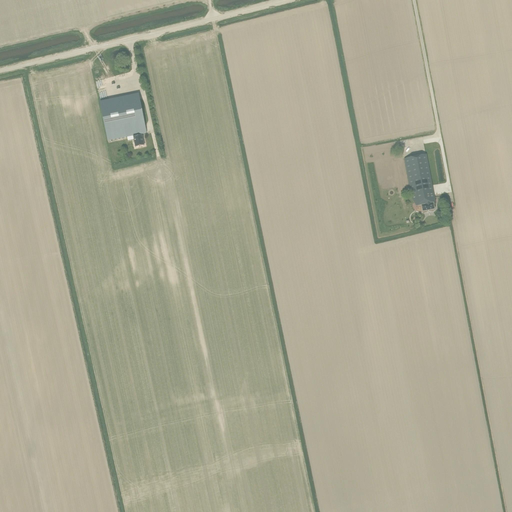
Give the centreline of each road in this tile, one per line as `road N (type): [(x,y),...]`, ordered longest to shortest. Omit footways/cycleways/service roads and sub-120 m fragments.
road 1 (unclassified): [(0,71),(286,0)]
road 2 (track): [(508,511),(454,231)]
